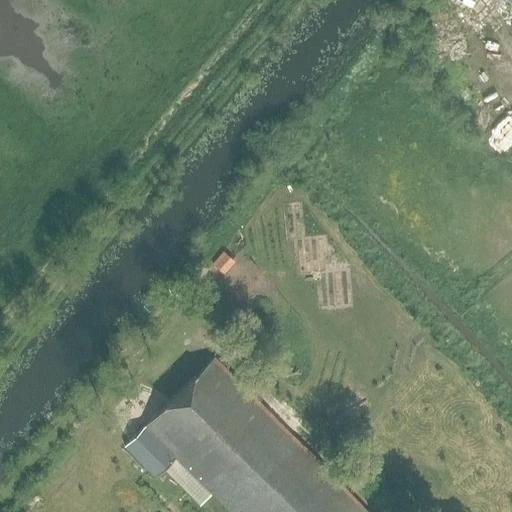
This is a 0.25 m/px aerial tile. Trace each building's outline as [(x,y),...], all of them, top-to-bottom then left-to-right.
[(484,130),(511,106),(511,76),(511,75),(468,110),(484,130)] [(500,158),(511,148),(511,124),(488,144),(500,158)] [(223,253),(213,264),(224,273),(234,262),(223,253)] [(366,511),(213,357),(124,444),(156,477),(165,468),(177,456),(213,493),(231,511),(366,511)] [(177,456),(165,468),(201,504),(213,493),(177,456)]
